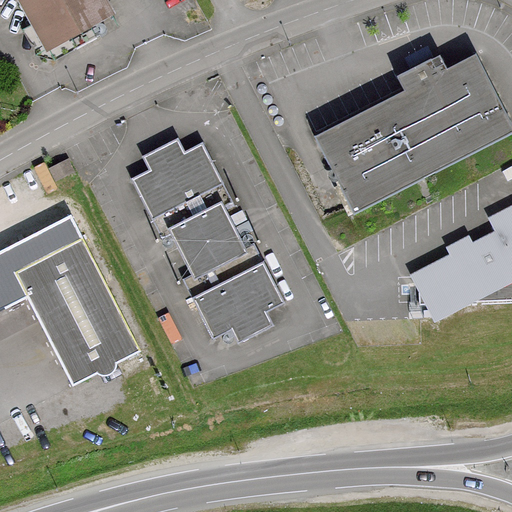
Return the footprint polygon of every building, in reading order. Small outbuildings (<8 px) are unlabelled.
[(21,0),(49,49),(72,37),(77,44),(91,35),(87,28),(114,14),(105,0),(21,0)] [(405,88),(407,90),(314,139),(340,190),(335,192),(344,210),(350,207),(354,216),(511,133),(511,125),(475,55),(447,69),(440,56),(431,60),(429,55),(413,64),(415,68),(399,76),(405,88)] [(148,155),(155,167),(137,177),(168,236),(177,232),(197,272),(189,276),(219,336),(237,327),(243,340),(278,323),(272,310),(289,301),(259,241),(250,245),(230,205),(239,200),(237,197),(208,141),(190,150),(183,137),(148,155)] [(511,210),(494,219),(501,233),(415,275),(418,280),(419,302),(429,303),(436,316),(465,301),(511,299),(511,210)] [(142,349),(81,235),(14,270),(16,273),(75,385),(142,349)]
